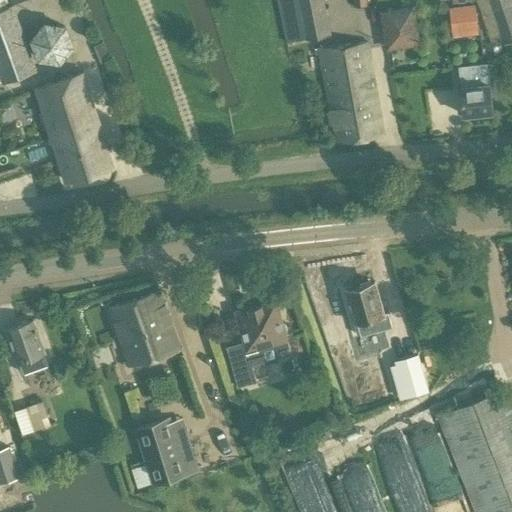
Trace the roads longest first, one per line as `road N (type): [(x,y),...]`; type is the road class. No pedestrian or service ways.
road 1 (unclassified): [(0,209),(218,174),(511,145)]
road 2 (tertiary): [(0,279),(511,214)]
